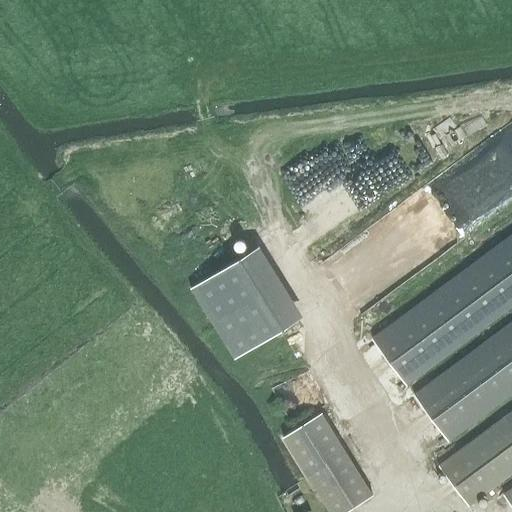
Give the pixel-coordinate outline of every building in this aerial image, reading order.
[(511,233),(371,338),(406,385),(511,306),(511,233)] [(189,289),(233,359),(296,319),(253,249),(189,289)] [(511,320),(413,394),(448,442),(511,394),(511,320)] [(511,474),(511,410),(438,465),(469,507),(511,474)] [(345,511),(373,495),(321,412),(282,437),(329,511),(345,511)] [(511,486),(502,494),(511,507),(511,486)]
